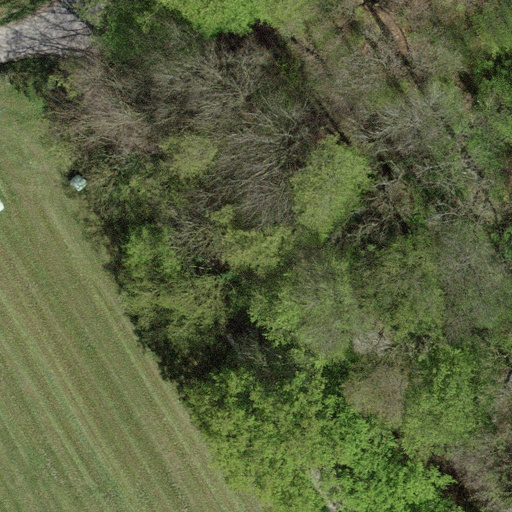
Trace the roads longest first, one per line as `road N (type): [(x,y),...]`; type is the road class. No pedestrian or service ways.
road 1 (track): [(116,0),(510,511)]
road 2 (track): [(57,24),(344,511)]
